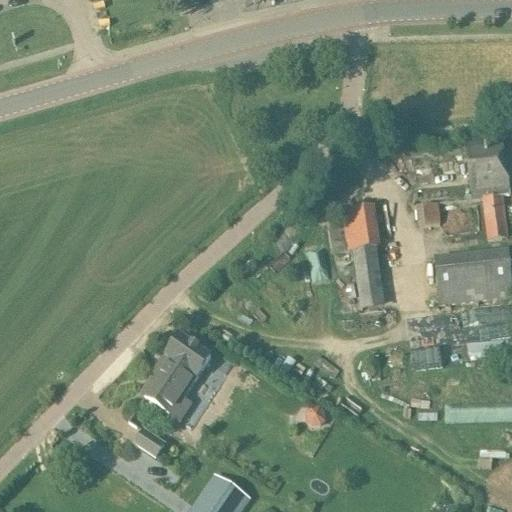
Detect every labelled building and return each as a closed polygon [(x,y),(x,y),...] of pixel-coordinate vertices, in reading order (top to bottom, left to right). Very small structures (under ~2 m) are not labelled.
[(475,144),(467,144),(472,202),(480,201),(483,201),(488,242),(507,240),(502,198),(510,197),(503,141),(475,144)] [(438,206),(422,208),(424,228),(440,227),(438,206)] [(344,228),(330,231),(333,255),(353,253),(362,313),(384,309),(376,250),(371,211),(343,214),(344,228)] [(511,292),(508,252),(434,260),(438,309),(511,301),(511,292)] [(190,399),(187,397),(197,381),(196,380),(210,359),(179,338),(165,360),(163,359),(153,374),(157,377),(142,398),(179,423),(190,407),(187,404),(190,399)] [(511,344),(470,349),(471,358),(494,355),(495,366),(511,364),(511,344)] [(311,411),(307,416),(307,425),(312,429),(321,429),(325,424),(325,415),(319,410),(311,411)] [(511,446),(511,429),(439,427),(438,444),(511,446)] [(144,431),(133,446),(156,461),(166,446),(144,431)] [(191,511),(240,511),(248,501),(215,478),(191,511)]
